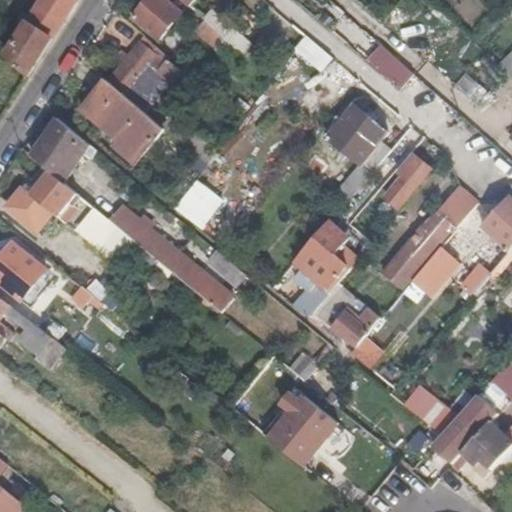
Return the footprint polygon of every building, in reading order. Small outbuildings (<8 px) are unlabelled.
[(185,14),(169,0),(153,0),(138,18),(164,40),(185,14)] [(6,59),(28,79),(63,23),(39,8),(6,59)] [(215,10),(207,18),(208,19),(227,36),(228,37),(236,27),(215,10)] [(227,36),(208,19),(199,30),(217,48),(227,36)] [(174,60),(147,36),(132,54),(125,49),(119,56),(125,62),(111,80),(148,111),(171,83),(181,91),(191,79),(173,61),(174,60)] [(305,36),(295,50),(323,71),(334,58),(305,36)] [(401,91),(416,74),(382,44),(367,62),(401,91)] [(467,74),(457,86),(477,103),(488,91),(467,74)] [(148,111),(111,80),(87,109),(124,141),(121,145),(141,162),(169,129),(165,125),(148,111)] [(362,165),(382,141),(390,132),(358,105),(331,137),(362,165)] [(165,125),(169,129),(203,157),(214,144),(176,112),(165,125)] [(62,177),(90,142),(62,120),(34,154),(56,172),(62,177)] [(447,153),(427,136),(413,154),(419,159),(433,170),(447,153)] [(352,200),(393,151),(382,141),(362,165),(342,191),(352,200)] [(212,164),(222,152),(214,144),(203,157),(212,164)] [(433,170),(419,159),(411,167),(408,164),(397,176),(401,180),(387,196),(400,207),(433,170)] [(204,166),(198,160),(191,169),(197,175),(204,166)] [(84,195),(62,177),(56,172),(37,195),(29,188),(14,207),(44,232),(60,213),(65,217),(84,195)] [(449,222),(471,195),(462,187),(440,213),(447,220),(449,222)] [(511,191),(509,195),(511,197),(511,198),(487,228),(511,250),(511,191)] [(461,228),(482,204),(471,195),(449,222),(455,228),(459,231),(461,228)] [(111,217),(216,303),(227,289),(123,202),(111,217)] [(455,228),(449,222),(447,220),(444,224),(438,219),(427,231),(425,229),(385,275),(402,289),(455,228)] [(472,240),(461,228),(459,231),(444,248),(456,258),(472,240)] [(327,230),(309,253),(313,257),(303,269),(311,277),(303,287),(313,295),(321,285),(326,289),(333,295),(346,279),(347,278),(344,274),(351,266),(340,257),(347,247),(327,230)] [(51,271),(18,243),(0,264),(0,279),(26,302),(51,271)] [(465,287),(476,297),(494,274),(484,265),(465,287)] [(320,311),(361,347),(388,315),(346,279),(333,295),(320,311)] [(87,306),(96,295),(85,286),(77,298),(87,306)] [(307,312),(314,319),(320,311),(333,295),(326,289),(307,312)] [(0,351),(9,339),(13,342),(17,335),(3,323),(12,311),(19,318),(24,312),(0,293),(0,351)] [(119,327),(126,319),(107,304),(101,312),(119,327)] [(52,370),(69,348),(37,323),(24,340),(40,354),(38,358),(52,370)] [(290,368),(306,381),(319,364),(303,352),(290,368)] [(511,358),(511,359),(497,375),(511,387),(511,358)] [(403,408),(430,426),(446,404),(419,385),(403,408)] [(272,438),(305,465),(339,424),(306,396),(272,438)] [(497,416),(478,398),(445,436),(435,447),(454,465),(464,454),(479,466),(484,461),(493,469),(511,448),(511,443),(490,424),(497,416)] [(406,443),(417,456),(432,445),(421,432),(406,443)] [(0,473),(4,476),(12,465),(0,455),(0,473)] [(370,502),(383,511),(391,511),(399,502),(408,509),(422,490),(393,470),(370,502)] [(34,511),(0,484),(0,511),(34,511)]
